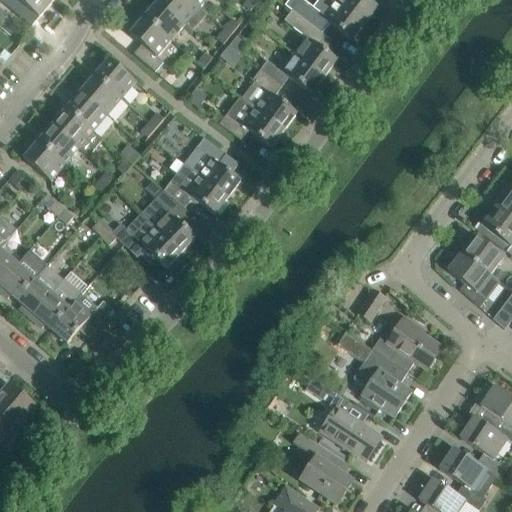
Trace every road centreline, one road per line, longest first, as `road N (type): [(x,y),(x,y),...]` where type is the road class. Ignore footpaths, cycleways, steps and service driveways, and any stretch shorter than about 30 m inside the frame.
road 1 (residential): [(80,395),(102,385),(220,267),(421,0)]
road 2 (residential): [(480,342),(410,271),(415,250),(511,123)]
road 3 (residential): [(368,511),(480,342)]
road 4 (residential): [(0,128),(98,0)]
